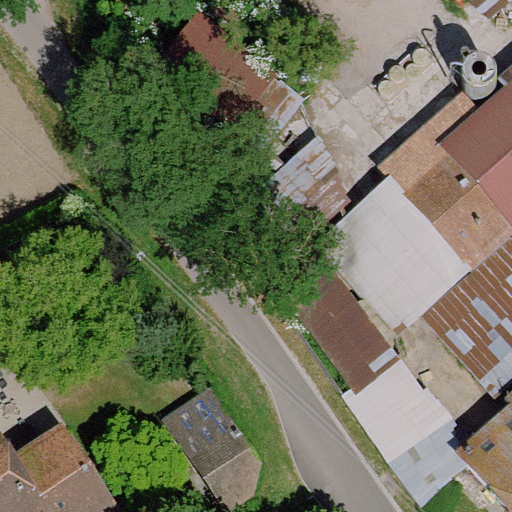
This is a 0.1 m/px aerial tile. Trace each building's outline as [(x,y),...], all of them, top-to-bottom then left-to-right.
[(511,0),(467,0),(486,23),(511,2),(511,0)] [(265,164),(307,113),(285,95),(263,77),(221,128),(265,164)] [(511,92),(511,94),(445,153),(511,229),(511,79),(506,85),(511,92)] [(317,142),(238,212),(269,247),(294,225),(288,217),(337,179),(317,142)] [(511,238),(511,229),(445,153),(398,194),(470,275),(511,238)] [(395,341),(417,320),(470,275),(398,194),(390,185),(315,251),(395,341)] [(511,238),(470,275),(417,320),(476,387),(480,384),(511,356),(511,238)] [(398,365),(317,258),(274,291),(355,398),(398,365)] [(494,402),(511,386),(511,356),(480,384),(494,402)] [(398,365),(355,398),(345,403),(425,506),(466,470),(455,458),(436,433),(448,423),(398,365)] [(511,511),(511,406),(455,458),(466,470),(503,511),(511,511)] [(260,467),(236,432),(195,459),(218,495),(260,467)] [(0,452),(0,511),(113,511),(61,435),(11,469),(0,452)]
